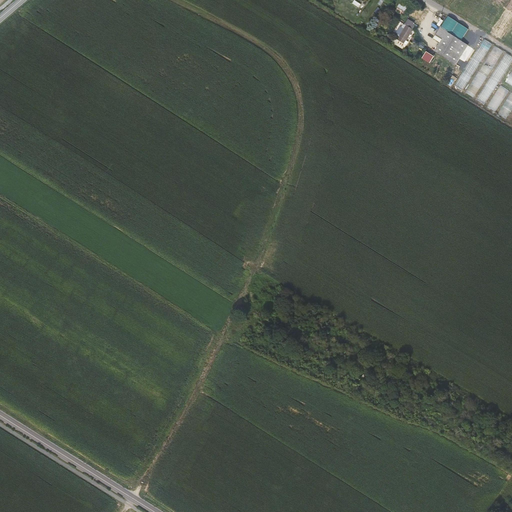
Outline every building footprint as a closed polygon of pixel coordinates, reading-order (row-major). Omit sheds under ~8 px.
[(398,7),(406,12),(409,7),(400,2),(398,7)] [(462,39),(468,28),(448,16),(441,26),(462,39)] [(401,36),(398,40),(403,43),(406,40),(413,29),(406,25),(400,35),(401,36)] [(443,38),(447,32),(441,28),(437,35),(443,38)] [(469,46),(447,32),(443,38),(435,51),(457,65),(469,46)] [(464,91),(491,43),(483,38),(456,86),(464,91)] [(475,98),(503,50),(495,45),(467,93),(475,98)] [(422,58),(431,63),(435,56),(426,51),(422,58)] [(477,100),(485,105),(511,61),(511,56),(506,53),(477,100)] [(501,85),(487,106),(496,111),(509,91),(501,85)] [(507,119),(511,110),(511,92),(498,113),(507,119)]
